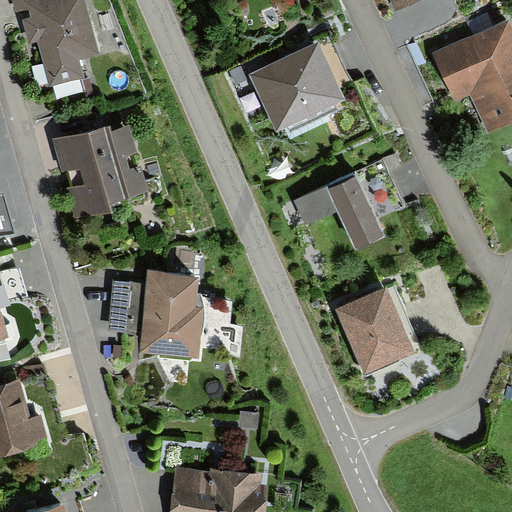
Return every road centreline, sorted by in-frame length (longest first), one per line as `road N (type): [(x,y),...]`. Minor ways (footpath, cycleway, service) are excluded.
road 1 (tertiary): [(147,0),(347,452)]
road 2 (residential): [(0,61),(128,511)]
road 3 (residential): [(355,0),(480,258),(511,281)]
road 4 (residential): [(347,452),(467,391),(487,361),(511,281)]
